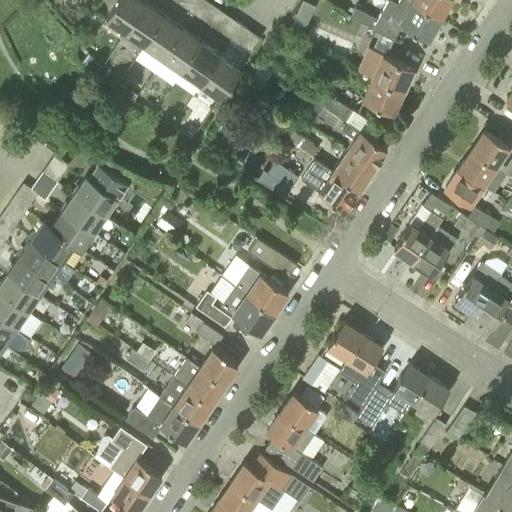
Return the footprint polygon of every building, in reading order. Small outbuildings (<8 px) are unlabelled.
[(117,0),(106,18),(125,31),(145,2),(142,0),(117,0)] [(192,0),(188,7),(194,11),(201,0),(192,0)] [(208,0),(201,0),(194,11),(200,16),(210,1),(208,0)] [(393,37),(401,22),(428,37),(440,15),(413,0),(395,0),(395,1),(394,0),(386,0),(377,16),(356,5),(351,14),(393,37)] [(413,0),(440,15),(449,0),(413,0)] [(125,31),(144,44),(164,15),(145,2),(125,31)] [(302,31),(308,18),(297,12),(291,26),(302,31)] [(144,44),(163,57),(183,28),(164,15),(144,44)] [(225,33),(231,37),(242,23),(235,18),(225,33)] [(242,23),(231,37),(238,42),(248,27),(242,23)] [(163,57),(181,70),(202,40),(183,28),(163,57)] [(181,70),(200,83),(220,53),(202,40),(181,70)] [(372,74),(403,88),(413,65),(368,44),(357,67),(372,73),(372,74)] [(220,53),(200,83),(220,96),(240,67),(220,53)] [(307,76),(311,69),(301,64),(298,71),(307,76)] [(372,74),(361,96),(392,111),(403,88),(372,74)] [(319,109),(324,103),(345,117),(353,107),(338,96),(331,93),(319,88),(309,102),(319,109)] [(137,94),(131,89),(127,95),(134,99),(137,94)] [(156,106),(147,100),(143,106),(152,112),(156,106)] [(345,147),(373,166),(387,146),(349,120),(343,129),(353,136),(345,147)] [(277,131),(311,155),(318,146),(283,122),(277,131)] [(191,136),(197,128),(191,123),(185,132),(191,136)] [(511,137),(508,144),(501,140),(502,139),(498,136),(497,137),(485,128),(471,148),(499,167),(505,158),(511,161),(511,159),(511,137)] [(237,143),(227,137),(222,143),(232,150),(237,143)] [(331,168),(358,187),(373,166),(345,147),(331,168)] [(506,172),(499,167),(471,148),(458,167),(484,184),(494,190),(506,172)] [(290,186),(298,175),(275,159),(267,171),(290,186)] [(86,174),(73,191),(106,214),(127,183),(98,163),(89,176),(86,174)] [(42,170),(57,180),(61,174),(47,164),(42,170)] [(310,165),(309,166),(302,177),(345,207),(358,187),(331,168),(326,176),(310,165)] [(470,204),(484,184),(458,167),(445,186),(457,194),(456,195),(461,198),(461,197),(470,204)] [(53,186),(57,180),(42,170),(38,176),(53,186)] [(94,231),(106,214),(73,191),(62,208),(94,231)] [(402,233),(394,245),(413,259),(430,233),(431,233),(450,204),(449,203),(431,191),(423,203),(430,208),(418,227),(410,222),(405,229),(404,228),(401,232),(402,233)] [(11,198),(26,208),(30,202),(15,192),(11,198)] [(22,214),(26,208),(11,198),(7,204),(22,214)] [(511,203),(506,199),(501,208),(511,214),(511,203)] [(468,214),(491,230),(498,221),(475,205),(468,214)] [(82,248),(94,231),(62,208),(51,224),(50,225),(74,242),(74,243),(82,248)] [(166,208),(156,222),(173,234),(183,220),(166,208)] [(470,240),(480,224),(467,215),(461,211),(454,224),(461,228),(459,232),(470,240)] [(107,234),(120,221),(113,214),(100,228),(107,234)] [(63,259),(74,243),(74,242),(50,225),(51,224),(43,219),(31,236),(63,259)] [(477,238),(490,247),(498,236),(485,227),(477,238)] [(450,247),(431,233),(430,233),(413,259),(433,272),(441,260),(442,260),(445,256),(444,255),(450,247)] [(51,275),(63,259),(31,236),(19,253),(51,275)] [(248,248),(268,262),(288,275),(297,262),(276,249),(256,236),(248,248)] [(40,292),(51,275),(19,253),(8,270),(40,292)] [(455,297),(474,310),(500,272),(481,259),(466,280),(465,279),(462,284),(463,284),(455,297)] [(235,283),(274,310),(288,289),(249,262),(235,283)] [(0,289),(28,309),(40,292),(8,270),(0,280),(0,289)] [(103,286),(108,279),(100,274),(95,281),(103,286)] [(511,282),(499,274),(474,310),(493,324),(500,314),(511,322),(511,282)] [(274,310),(235,283),(220,303),(225,306),(260,330),(274,310)] [(0,314),(16,326),(28,309),(0,289),(0,314)] [(212,302),(214,299),(216,295),(215,294),(207,289),(196,305),(224,324),(231,315),(212,302)] [(101,313),(109,301),(102,295),(93,307),(101,313)] [(202,318),(182,304),(176,314),(182,317),(196,327),(202,318)] [(0,339),(5,343),(16,326),(0,314),(0,339)] [(328,343),(347,355),(363,331),(343,319),(335,331),(334,330),(331,335),(332,336),(328,343)] [(215,343),(222,333),(202,320),(196,330),(215,343)] [(385,369),(373,362),(376,357),(375,357),(383,344),(363,331),(347,355),(348,356),(341,367),(360,379),(352,391),(365,400),(378,380),(385,369)] [(94,348),(81,339),(74,350),(87,359),(94,348)] [(137,349),(150,358),(156,349),(143,340),(137,349)] [(199,365),(224,382),(237,362),(225,354),(226,353),(221,350),(221,351),(213,345),(200,365),(199,365)] [(156,362),(150,358),(137,349),(133,347),(127,355),(143,368),(142,369),(148,373),(156,362)] [(303,377),(324,391),(340,368),(319,353),(303,377)] [(173,375),(211,401),(224,382),(199,365),(200,365),(186,355),(173,375)] [(393,387),(412,399),(429,374),(409,361),(401,374),(400,373),(397,378),(398,378),(393,387)] [(412,399),(432,413),(438,404),(439,405),(442,400),(441,400),(449,387),(429,374),(412,399)] [(160,394),(198,420),(211,401),(173,375),(160,394)] [(38,393),(51,402),(61,388),(47,379),(38,393)] [(365,400),(357,413),(371,423),(393,390),(378,380),(365,400)] [(305,426),(318,407),(310,401),(311,400),(307,397),(306,398),(294,390),(280,409),(305,426)] [(153,435),(161,423),(168,428),(167,428),(172,431),(172,430),(185,439),(198,420),(160,394),(147,412),(133,404),(124,417),(153,435)] [(459,438),(475,411),(463,403),(446,430),(459,438)] [(351,422),(357,413),(345,405),(339,414),(351,422)] [(305,426),(280,409),(267,429),(274,433),(265,446),(281,458),(312,478),(321,465),(301,451),(314,432),(305,426)] [(430,446),(444,423),(434,416),(420,439),(430,446)] [(114,468),(123,474),(148,492),(161,472),(149,464),(150,463),(137,455),(146,442),(120,424),(111,438),(122,446),(109,463),(115,467),(114,468)] [(10,448),(4,441),(0,444),(0,455),(0,456),(10,448)] [(511,447),(503,463),(511,468),(511,447)] [(232,479),(257,496),(271,506),(284,487),(299,498),(310,483),(260,449),(250,463),(245,460),(232,479)] [(487,491),(511,505),(511,468),(503,463),(487,491)] [(354,479),(364,485),(373,471),(361,464),(352,478),(354,479)] [(42,484),(46,487),(53,493),(65,502),(68,499),(73,492),(53,477),(49,474),(42,484)] [(123,474),(109,494),(118,500),(117,501),(122,504),(122,503),(135,511),(148,492),(123,474)] [(74,490),(80,494),(101,509),(107,500),(98,493),(87,485),(86,487),(75,479),(69,488),(73,491),(74,490)] [(240,511),(245,511),(257,496),(232,479),(219,498),(240,511)] [(361,490),(364,485),(354,479),(351,484),(361,490)] [(511,511),(511,505),(487,491),(486,492),(482,490),(469,511),(511,511)] [(240,511),(219,498),(209,511),(240,511)] [(83,511),(73,503),(65,511),(83,511)]
